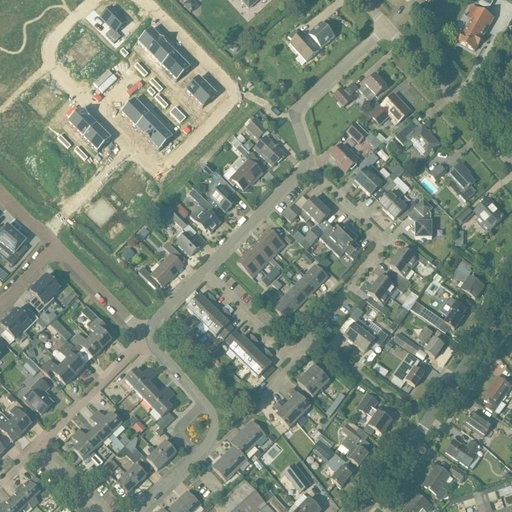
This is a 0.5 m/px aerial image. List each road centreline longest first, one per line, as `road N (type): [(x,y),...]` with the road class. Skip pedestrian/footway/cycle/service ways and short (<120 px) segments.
road 1 (tertiary): [(361,511),(511,300)]
road 2 (residential): [(307,341),(385,240),(310,166)]
road 3 (residential): [(0,482),(143,340)]
road 4 (residential): [(90,0),(48,42),(44,59),(127,147)]
road 5 (tertiary): [(511,163),(388,28)]
road 6 (residential): [(200,274),(310,166)]
road 7 (residential): [(127,147),(151,172),(228,91)]
road 8 (residential): [(143,340),(51,243)]
road 9 (residential): [(295,114),(388,28)]
road 10 (residential): [(228,91),(142,0)]
road 11 (residential): [(294,356),(200,274)]
road 12 (residential): [(41,233),(127,147)]
